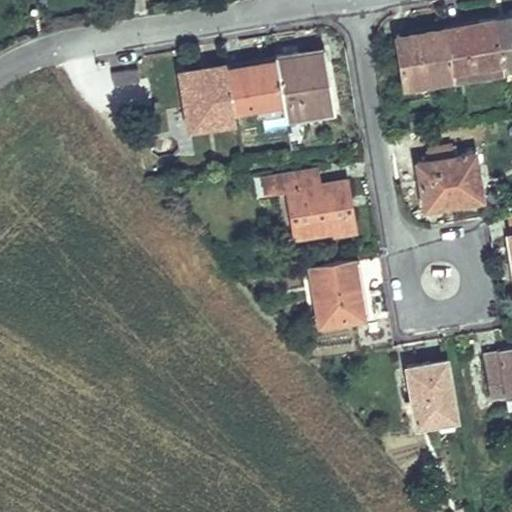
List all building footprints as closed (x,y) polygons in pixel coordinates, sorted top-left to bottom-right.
[(506,23),(495,25),(501,65),(511,63),(511,15),(505,17),(506,23)] [(494,19),(495,25),(506,23),(505,17),(494,19)] [(446,32),(452,67),(476,63),(478,76),(502,72),(501,65),(495,25),(494,19),(446,27),(446,32)] [(432,35),(446,32),(446,27),(431,29),(432,35)] [(432,35),(431,29),(397,34),(405,84),(454,77),(452,67),(446,32),(432,35)] [(324,47),(276,55),(276,59),(282,95),(285,115),(334,108),(324,47)] [(276,59),(227,67),(233,103),(282,95),(276,59)] [(454,77),(454,79),(478,76),(476,63),(452,67),(454,77)] [(227,67),(227,64),(180,71),(188,122),(235,114),(233,103),(227,67)] [(130,77),(119,78),(121,89),(132,88),(130,77)] [(164,132),(183,129),(179,107),(161,110),(164,132)] [(416,160),(421,189),(440,186),(442,203),(481,196),(473,151),(454,154),(452,145),(427,148),(429,158),(416,160)] [(295,234),(353,225),(346,180),(323,184),(320,167),(263,175),(265,192),(288,189),(295,234)] [(440,186),(421,189),(424,205),(442,203),(440,186)] [(355,255),(310,262),(319,322),(365,315),(355,255)] [(511,344),(484,349),(492,395),(511,391),(511,344)] [(416,422),(458,416),(447,357),(406,363),(416,422)]
